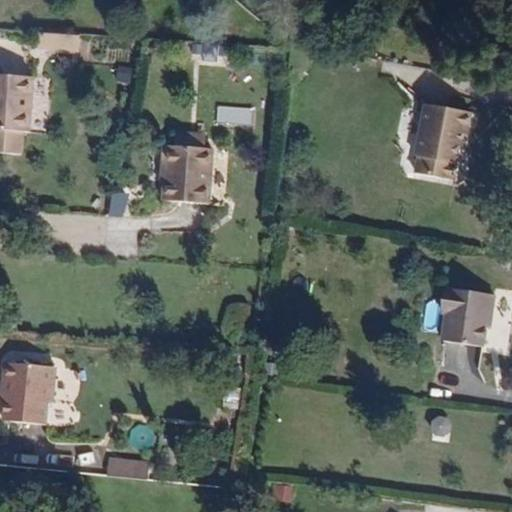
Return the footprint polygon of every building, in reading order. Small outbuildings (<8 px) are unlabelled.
[(37,47),(77,48),(78,32),(38,31),(37,47)] [(0,128),(31,130),(35,76),(0,72),(0,128)] [(416,152),(420,153),(418,170),(445,175),(448,159),(455,160),(459,137),(460,127),(467,128),(470,111),(426,102),(416,152)] [(185,124),(185,138),(211,140),(211,126),(185,124)] [(467,128),(460,127),(459,137),(465,138),(467,128)] [(185,138),(177,138),(174,193),(218,197),(221,141),(211,140),(185,138)] [(452,176),(455,160),(448,159),(445,175),(452,176)] [(444,336),(475,341),(480,319),(481,306),(497,309),(499,290),(452,284),(444,336)] [(495,321),(497,309),(481,306),(480,319),(495,321)] [(1,386),(7,386),(6,397),(4,416),(45,419),(47,397),(51,397),(54,364),(4,359),(1,386)] [(432,441),(449,440),(448,417),(431,417),(432,441)] [(107,477),(148,479),(149,460),(108,458),(107,477)] [(272,500),(291,501),(292,486),(273,485),(272,500)]
